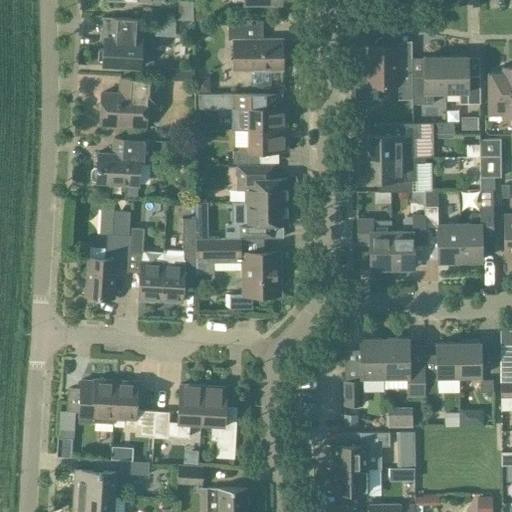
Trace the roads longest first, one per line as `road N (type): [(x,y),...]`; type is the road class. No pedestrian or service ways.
road 1 (unclassified): [(39,332),(51,0)]
road 2 (residential): [(328,304),(332,0)]
road 3 (residential): [(280,356),(260,341),(207,337),(165,348),(39,332)]
road 4 (residential): [(511,298),(483,312),(440,311),(432,303),(328,304)]
road 5 (unclassified): [(30,511),(39,332)]
road 6 (residential): [(283,511),(270,440),(269,373),(280,356)]
